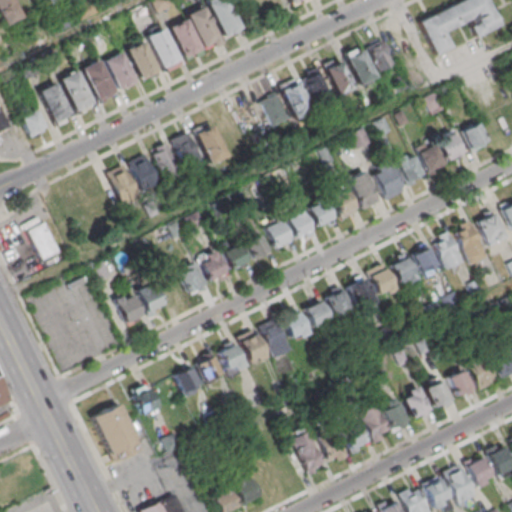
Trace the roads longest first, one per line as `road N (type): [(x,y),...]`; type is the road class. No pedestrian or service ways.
road 1 (residential): [(511,163),(39,403)]
road 2 (residential): [(374,0),(0,185)]
road 3 (residential): [(511,402),(295,511)]
